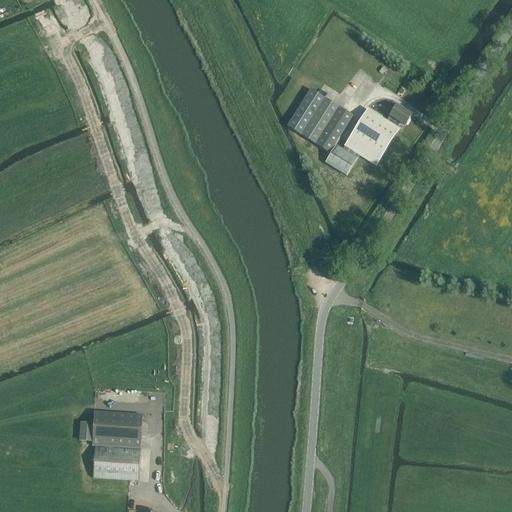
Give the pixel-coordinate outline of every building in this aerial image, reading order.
[(74,25),(65,8),(56,13),(55,11),(37,20),(46,38),(74,25)] [(302,137),(325,99),(311,91),(288,128),(302,137)] [(325,99),(302,137),(316,146),(340,108),(325,99)] [(400,130),(398,129),(401,124),(405,127),(412,116),(397,106),(388,122),(368,110),(345,147),(376,167),(400,130)] [(340,108),(316,146),(326,152),(339,131),(342,134),(353,117),(340,108)] [(358,160),(336,146),(326,163),(347,177),(358,160)] [(139,481),(143,417),(96,414),(95,424),(94,443),(94,448),(96,448),(94,478),(139,481)] [(79,442),(94,443),(95,424),(81,423),(79,442)]
